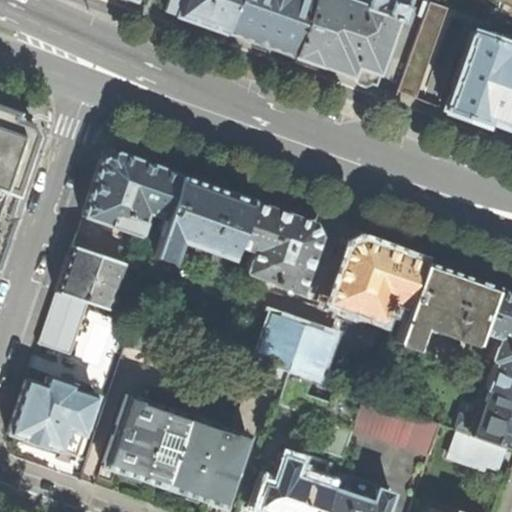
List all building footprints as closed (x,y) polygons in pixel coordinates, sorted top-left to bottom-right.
[(191,20),(223,31),(233,0),(165,0),(162,10),(191,20)] [(257,43),(290,55),(309,0),(233,0),(223,31),(257,43)] [(333,70),(370,84),(384,42),(387,41),(389,33),(388,30),(392,18),(397,20),(401,6),(400,6),(402,0),(362,0),(361,4),(349,0),(309,0),(290,55),(333,70)] [(446,8),(428,1),(395,91),(414,98),(446,8)] [(511,52),(505,50),(507,45),(470,32),(442,109),(479,122),(481,117),(511,128),(511,52)] [(3,113),(0,112),(0,232),(20,174),(33,135),(27,122),(3,113)] [(113,152),(100,159),(91,182),(80,216),(134,234),(137,233),(140,221),(140,220),(143,211),(161,218),(164,211),(166,202),(176,174),(113,152)] [(211,187),(176,174),(166,202),(172,204),(169,212),(164,211),(161,218),(148,255),(166,261),(176,233),(196,240),(194,245),(226,257),(231,244),(247,199),(211,187)] [(285,213),(247,199),(231,244),(250,251),(247,258),(245,259),(241,270),(243,272),(296,291),(316,235),(310,221),(285,213)] [(75,232),(70,246),(118,263),(123,249),(75,232)] [(385,248),(357,238),(344,245),(324,301),(377,320),(381,318),(384,308),(383,306),(386,298),(405,305),(407,297),(411,288),(420,261),(385,248)] [(63,266),(54,291),(86,302),(104,308),(115,275),(116,276),(120,263),(118,263),(70,246),(63,266)] [(458,274),(420,261),(411,288),(417,290),(414,299),(407,297),(405,305),(392,341),(411,347),(421,319),(441,325),(439,330),(471,342),(476,329),(491,285),(458,274)] [(511,292),(491,285),(476,329),(495,336),(492,344),(491,345),(487,356),(488,358),(493,360),(482,389),(511,399),(511,292)] [(36,343),(68,354),(86,302),(54,291),(36,343)] [(269,334),(259,361),(284,370),(300,324),(269,313),(263,332),(269,334)] [(125,343),(158,354),(166,329),(134,318),(125,343)] [(330,334),(300,324),(284,370),(285,371),(308,379),(318,352),(324,354),(330,334)] [(243,385),(276,396),(285,371),(284,370),(259,361),(252,359),(243,385)] [(31,442),(73,456),(93,396),(69,388),(70,384),(27,370),(6,433),(31,442)] [(341,454),(350,428),(361,397),(308,379),(285,371),(276,396),(274,403),(325,421),(316,446),(341,454)] [(511,399),(482,389),(481,389),(477,401),(478,402),(472,419),(458,414),(453,429),(456,430),(485,440),(504,447),(511,449),(511,399)] [(149,482),(161,486),(185,414),(170,409),(170,410),(140,400),(141,399),(124,393),(123,397),(124,397),(116,419),(109,440),(102,461),(101,460),(99,465),(117,472),(117,471),(131,475),(149,481),(149,482)] [(350,428),(427,454),(437,424),(361,397),(350,428)] [(207,502),(222,507),(222,505),(221,505),(245,437),(246,437),(246,435),(229,429),(229,430),(199,420),(199,419),(185,414),(161,486),(173,490),(192,496),(207,501),(207,502)] [(477,463),(485,440),(456,430),(447,455),(477,465),(477,463)] [(504,447),(485,440),(477,463),(496,470),(504,447)] [(321,511),(331,484),(318,479),(323,464),(302,457),(300,463),(296,462),(296,461),(281,456),(274,474),(275,475),(272,484),(261,480),(251,507),(265,511),(321,511)] [(382,511),(383,511),(390,493),(373,487),(370,497),(367,496),(371,483),(349,476),(345,488),(331,484),(321,511),(382,511)]
